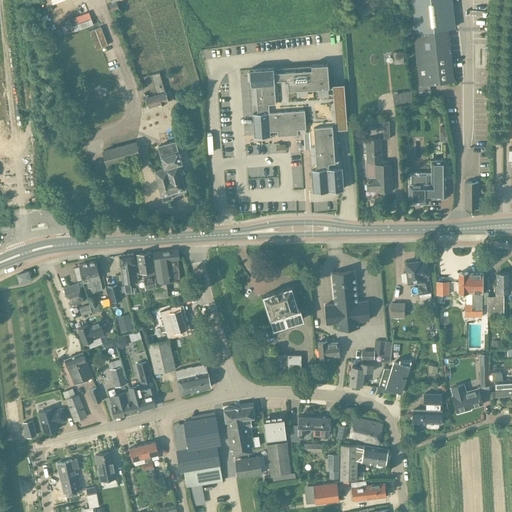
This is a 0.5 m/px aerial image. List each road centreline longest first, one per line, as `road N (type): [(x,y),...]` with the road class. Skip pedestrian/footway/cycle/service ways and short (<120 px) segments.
road 1 (unclassified): [(224,234),(212,96),(221,69),(319,53),(332,58),(335,78)]
road 2 (unknown): [(120,234),(98,157),(103,142),(129,123),(132,96),(99,0)]
road 3 (residential): [(404,511),(393,434),(380,409),(349,398),(236,392)]
road 4 (track): [(24,220),(0,0)]
road 5 (unknown): [(460,220),(469,80),(464,0)]
road 6 (secondary): [(0,262),(50,246),(196,237)]
road 7 (residential): [(236,392),(196,237)]
road 8 (residential): [(34,448),(162,414)]
road 9 (secondary): [(353,230),(297,223),(224,234)]
road 10 (secondary): [(224,234),(353,230)]
